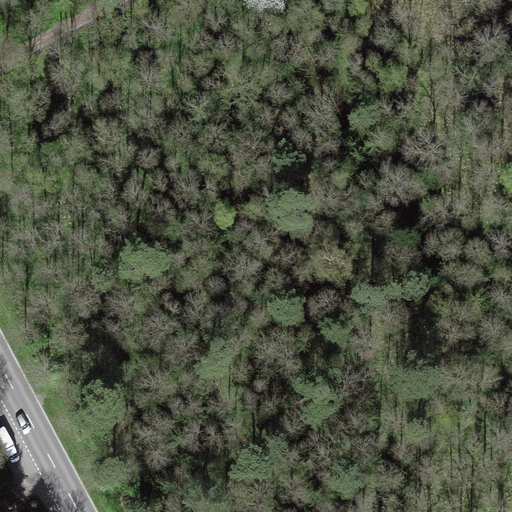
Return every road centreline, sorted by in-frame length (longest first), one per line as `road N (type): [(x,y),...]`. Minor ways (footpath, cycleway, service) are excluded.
road 1 (primary): [(78,511),(0,362)]
road 2 (track): [(0,67),(119,0)]
